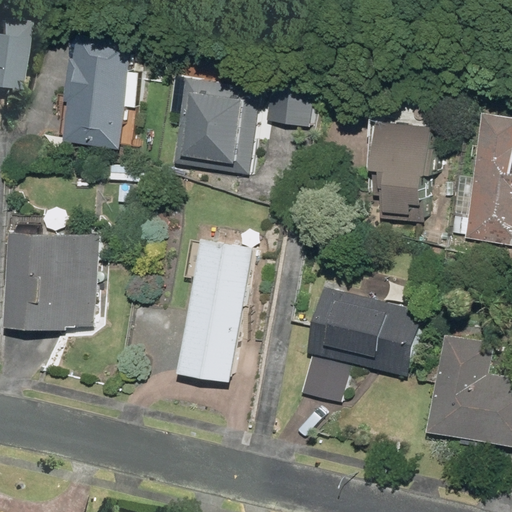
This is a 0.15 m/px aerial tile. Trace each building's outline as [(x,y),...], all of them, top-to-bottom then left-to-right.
[(0,89),(9,91),(18,19),(0,16),(0,89)] [(81,42),(67,136),(125,145),(139,51),(81,42)] [(270,85),(191,73),(177,162),(257,174),(270,85)] [(320,84),(273,82),(270,121),(318,124),(320,84)] [(367,211),(431,217),(442,105),(378,99),(367,211)] [(511,116),(488,112),(469,235),(511,241),(511,116)] [(139,161),(112,161),(111,179),(138,180),(139,161)] [(9,322),(97,326),(102,231),(13,227),(9,322)] [(185,368),(235,377),(258,244),(209,235),(185,368)] [(421,306),(327,284),(303,389),(345,399),(354,361),(405,372),(421,306)] [(448,331),(430,427),(511,441),(511,373),(494,370),(500,340),(448,331)]
